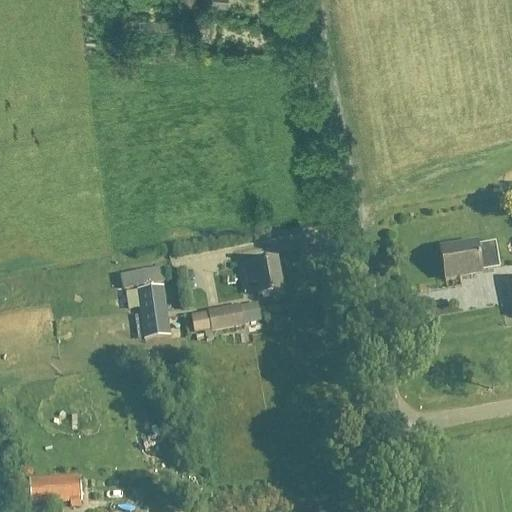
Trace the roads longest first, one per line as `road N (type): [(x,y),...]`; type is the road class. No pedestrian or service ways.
road 1 (tertiary): [(390,436),(309,0)]
road 2 (unclassified): [(511,410),(390,436)]
